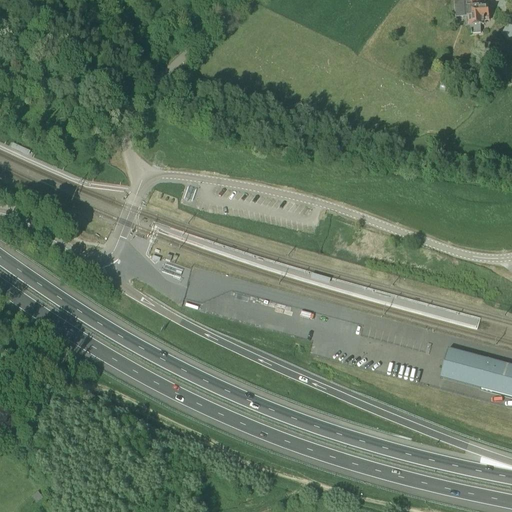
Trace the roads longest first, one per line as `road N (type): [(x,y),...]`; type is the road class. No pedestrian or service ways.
road 1 (motorway): [(511,477),(405,453),(265,407),(135,344),(0,256)]
road 2 (motorway): [(0,286),(180,398),(270,437),(511,503)]
road 3 (motorway): [(511,466),(177,320),(126,290),(104,258)]
road 4 (track): [(417,511),(235,458),(0,339)]
road 5 (unclassified): [(142,179),(162,174),(237,184),(336,208),(462,254),(511,256)]
road 6 (unclassified): [(142,179),(125,144),(131,106),(243,0)]
